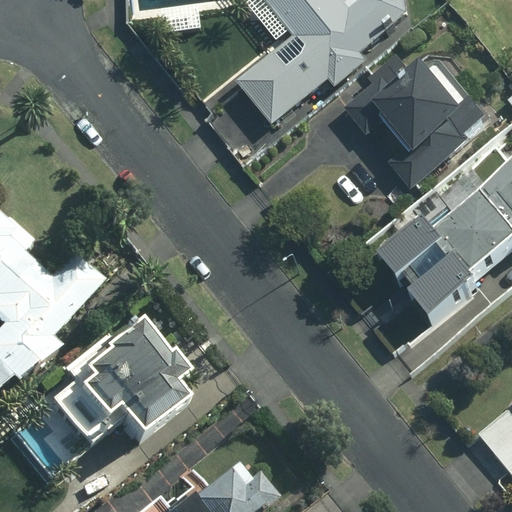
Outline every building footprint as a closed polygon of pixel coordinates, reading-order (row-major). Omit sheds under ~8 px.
[(348,0),(269,0),(302,40),(244,85),(279,129),(336,83),(343,91),(375,66),(368,58),(417,18),(414,0),(369,0),(370,2),(358,11),(348,0)] [(395,122),(418,149),(396,167),(418,194),(478,145),(474,141),(498,122),(483,104),(471,114),(432,67),(420,76),(405,59),(376,83),(380,88),(351,112),(374,140),(395,122)] [(439,323),(511,265),(511,174),(441,234),(431,222),(389,256),(439,323)] [(37,245),(0,211),(0,298),(2,300),(0,302),(0,321),(9,330),(0,339),(0,396),(17,378),(29,389),(65,349),(56,340),(110,281),(81,255),(55,284),(26,257),(37,245)] [(194,377),(151,327),(60,403),(105,455),(138,427),(148,439),(193,400),(182,387),(194,377)] [(199,507),(192,498),(174,511),(271,511),(283,502),(263,479),(256,485),(243,470),(199,507)]
